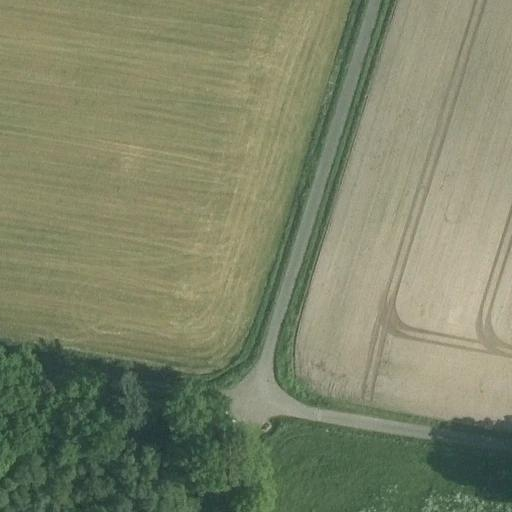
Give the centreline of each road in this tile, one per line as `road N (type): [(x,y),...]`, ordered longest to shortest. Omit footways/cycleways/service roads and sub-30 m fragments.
road 1 (unclassified): [(511,446),(250,403),(377,0)]
road 2 (track): [(216,511),(250,403),(0,362)]
